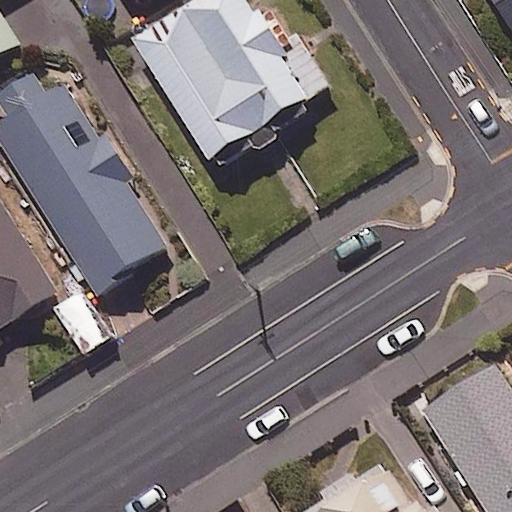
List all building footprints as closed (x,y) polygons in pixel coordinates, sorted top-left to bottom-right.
[(0,4),(6,0),(0,0),(0,67),(26,52),(0,9),(0,4)] [(128,0),(142,21),(174,0),(128,0)] [(265,28),(247,0),(216,0),(141,47),(219,170),(338,95),(287,14),(265,28)] [(511,0),(495,0),(511,27),(511,0)] [(177,251),(71,92),(0,139),(0,141),(105,299),(177,251)] [(0,342),(65,300),(0,198),(0,342)] [(118,342),(86,295),(58,315),(90,361),(118,342)] [(511,511),(511,385),(504,373),(427,419),(482,511),(511,511)] [(417,511),(389,469),(323,511),(417,511)]
